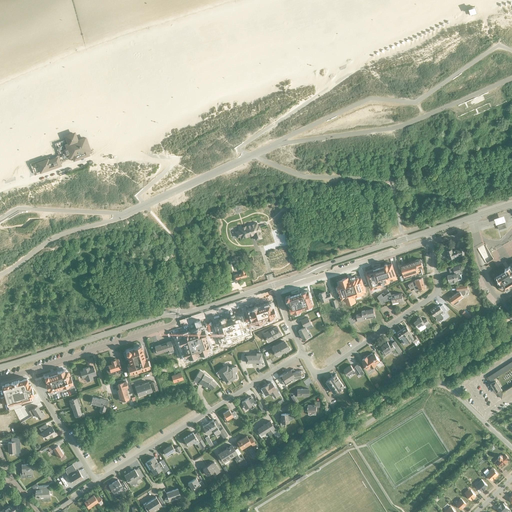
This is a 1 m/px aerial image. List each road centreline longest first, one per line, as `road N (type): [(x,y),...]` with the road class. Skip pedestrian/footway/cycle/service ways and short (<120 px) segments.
road 1 (unclassified): [(228,511),(431,385),(451,390),(504,442)]
road 2 (residential): [(27,371),(274,291)]
road 3 (tertiary): [(192,313),(430,231)]
road 4 (residential): [(96,482),(303,353)]
road 5 (residential): [(431,241),(431,298),(316,375),(303,353)]
road 6 (track): [(250,156),(305,177),(389,181),(400,236)]
road 7 (residential): [(274,291),(431,241)]
road 8 (tertiary): [(0,367),(156,318)]
road 9 (residential): [(96,482),(27,371)]
road 10 (track): [(422,410),(439,377),(511,332)]
